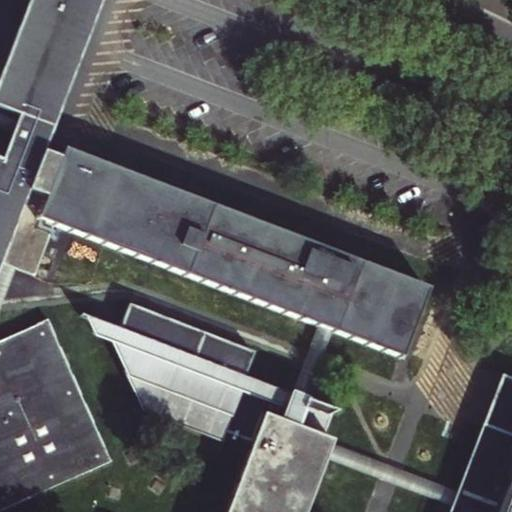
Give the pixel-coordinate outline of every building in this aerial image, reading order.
[(28,0),(28,1),(26,8),(22,18),(20,22),(14,37),(13,40),(8,52),(7,55),(2,70),(0,73),(0,105),(11,110),(17,112),(20,114),(16,124),(3,160),(0,159),(0,262),(0,263),(0,261),(3,262),(9,264),(14,266),(34,274),(39,259),(52,225),(54,226),(70,232),(74,233),(86,238),(94,241),(100,244),(103,244),(112,248),(117,250),(119,251),(121,251),(129,254),(135,257),(137,258),(138,258),(148,262),(152,263),(153,264),(156,265),(163,267),(167,269),(172,271),(179,274),(183,276),(186,277),(194,280),(210,286),(218,289),(220,290),(227,292),(233,295),(236,296),(243,299),(249,301),(252,302),(265,307),(276,311),(279,313),(281,313),(292,317),(297,319),(308,324),(313,326),(323,329),(330,332),(332,333),(347,339),(356,342),(363,345),(368,347),(380,352),(397,358),(410,324),(413,316),(415,313),(424,289),(406,283),(390,276),(388,276),(373,270),(367,267),(359,264),(341,257),(328,252),(318,249),(310,245),(301,242),(294,239),(292,238),(285,236),(278,233),(276,232),(269,230),(262,227),(260,226),(246,221),(245,220),(229,214),(220,211),(212,207),(204,205),(189,199),(184,197),(180,195),(169,191),(162,188),(147,182),(145,182),(142,181),(138,179),(131,176),(128,175),(126,174),(121,172),(115,170),(112,169),(103,165),(99,164),(96,163),(95,162),(88,159),(79,156),(63,150),(60,157),(53,155),(42,151),(48,136),(52,125),(58,111),(58,110),(64,95),(70,78),(71,76),(76,63),(79,55),(82,48),(87,35),(88,33),(93,20),(94,18),(99,5),(100,2),(100,0),(28,0)] [(0,301),(14,266),(9,264),(3,262),(0,268),(0,301)] [(248,442),(221,511),(300,511),(320,459),(323,452),(326,444),(327,442),(321,440),(331,413),(303,401),(295,398),(289,396),(284,394),(240,377),(251,351),(126,302),(115,329),(77,315),(88,334),(116,345),(124,368),(129,380),(134,390),(142,402),(153,412),(167,420),(217,439),(220,432),(248,442)] [(48,322),(0,343),(0,511),(4,511),(74,481),(112,464),(48,322)] [(330,332),(317,327),(308,348),(289,396),(295,398),(303,401),(322,353),(330,332)] [(478,428),(453,493),(450,501),(447,508),(445,511),(511,511),(511,381),(497,376),(484,413),(479,424),(478,428)] [(323,452),(320,459),(385,484),(447,508),(450,501),(453,493),(390,469),(326,444),(323,452)]
